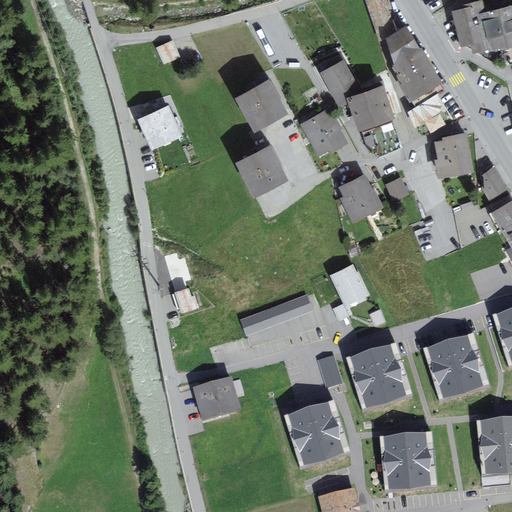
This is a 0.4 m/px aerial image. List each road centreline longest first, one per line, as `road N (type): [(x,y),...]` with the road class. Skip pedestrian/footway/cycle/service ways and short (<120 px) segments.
road 1 (track): [(27,0),(93,198),(149,511)]
road 2 (residential): [(101,40),(125,116),(199,511)]
road 3 (residential): [(101,40),(215,24),(300,0)]
road 4 (secondary): [(437,46),(511,171)]
